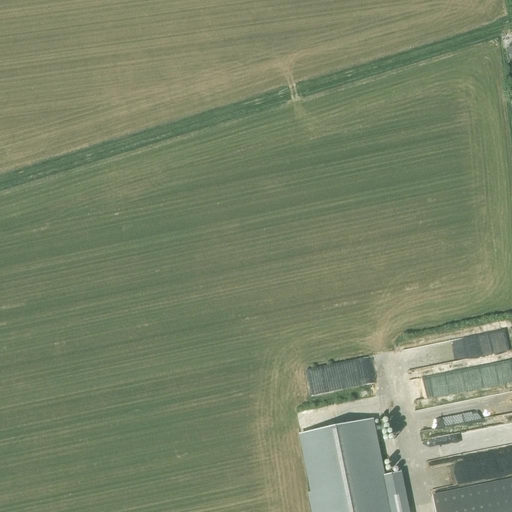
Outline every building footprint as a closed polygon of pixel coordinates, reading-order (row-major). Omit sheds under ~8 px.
[(498,353),(510,350),(506,333),(485,338),(486,345),(490,344),(492,350),(497,349),(498,353)] [(419,360),(418,350),(400,351),(401,370),(420,369),(420,360),(419,360)] [(376,357),(306,370),(311,396),(381,383),(376,357)] [(511,392),(478,398),(481,418),(511,413),(511,392)] [(413,402),(416,410),(423,408),(420,400),(413,402)] [(313,494),(308,495),(311,511),(408,511),(401,473),(383,476),(372,420),(301,434),(313,494)] [(420,431),(421,439),(471,429),(469,422),(420,431)] [(511,511),(511,480),(432,497),(435,511),(511,511)]
